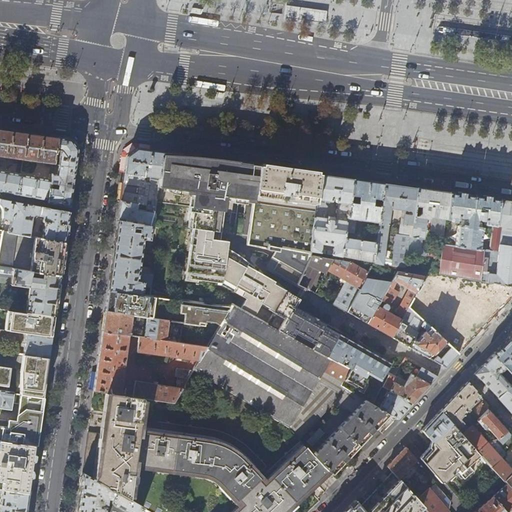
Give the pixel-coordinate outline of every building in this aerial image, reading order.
[(325,22),(326,13),(285,7),(284,16),(325,22)] [(10,131),(0,129),(0,162),(5,163),(5,158),(13,159),(13,160),(22,161),(26,133),(10,131)] [(38,135),(26,133),(22,161),(32,163),(32,162),(41,163),(41,164),(45,165),(44,167),(52,168),(53,159),(57,138),(38,135)] [(64,139),(57,138),(53,159),(58,159),(56,176),(51,176),(50,185),(58,186),(57,191),(49,190),(47,201),(47,203),(69,207),(71,191),(73,182),(75,165),(77,149),(70,140),(64,139)] [(120,204),(118,221),(152,227),(153,227),(156,201),(163,152),(150,151),(137,149),(127,156),(126,164),(123,183),(139,185),(139,187),(149,188),(148,197),(122,193),(120,204)] [(254,268),(226,248),(227,240),(219,239),(223,210),(231,211),(232,199),(254,202),(259,166),(244,164),(218,160),(194,157),(180,155),(163,152),(156,201),(190,206),(187,227),(192,227),(185,279),(218,284),(221,284),(221,279),(245,292),(242,297),(246,299),(240,309),(254,316),(261,303),(268,308),(267,309),(274,313),(286,291),(300,299),(274,283),(275,281),(253,269),(254,268)] [(297,171),(259,166),(254,202),(248,244),(267,248),(267,245),(310,252),(310,251),(320,174),(297,171)] [(46,180),(19,176),(16,196),(47,201),(49,190),(50,185),(51,176),(51,172),(47,171),(46,180)] [(19,176),(0,172),(0,193),(16,196),(19,176)] [(333,251),(330,251),(329,255),(333,255),(333,254),(343,256),(353,179),(320,174),(310,251),(320,253),(324,254),(325,250),(321,249),(321,247),(320,246),(321,243),(335,245),(335,248),(334,249),(333,251)] [(379,223),(384,183),(369,181),(353,179),(346,232),(355,233),(356,220),(379,223)] [(400,185),(384,183),(379,223),(376,242),(373,261),(373,262),(382,264),(390,208),(401,209),(402,209),(403,209),(399,233),(397,233),(392,265),(405,268),(409,237),(416,188),(400,185)] [(432,190),(416,188),(409,237),(422,238),(425,218),(428,218),(429,218),(430,217),(430,222),(432,222),(431,231),(433,231),(430,241),(442,244),(449,192),(432,190)] [(466,248),(475,196),(461,194),(449,192),(442,244),(466,248)] [(475,196),(466,248),(488,251),(492,226),(494,226),(498,199),(486,198),(475,196)] [(488,251),(466,248),(442,244),(438,274),(500,285),(511,287),(511,201),(506,200),(498,199),(494,226),(492,226),(488,251)] [(8,234),(16,235),(32,238),(33,235),(30,235),(32,217),(34,216),(43,217),(42,222),(44,223),(42,236),(34,234),(34,238),(64,243),(66,229),(68,212),(15,204),(15,206),(9,205),(9,203),(0,200),(0,209),(3,214),(2,220),(10,221),(8,234)] [(241,235),(244,214),(236,213),(233,234),(241,235)] [(150,240),(152,227),(118,221),(116,236),(109,279),(108,290),(141,295),(143,286),(150,287),(152,274),(150,273),(151,267),(140,265),(143,239),(150,240)] [(0,267),(11,269),(16,235),(8,234),(2,233),(0,245),(0,267)] [(61,261),(64,243),(34,238),(29,272),(59,276),(61,261)] [(376,242),(345,238),(343,256),(373,261),(376,242)] [(299,283),(313,256),(311,256),(312,253),(310,252),(267,245),(267,248),(267,249),(275,251),(271,256),(279,260),(274,269),(278,271),(295,281),(299,283)] [(278,271),(274,269),(279,260),(271,256),(264,269),(304,292),(306,289),(299,285),(299,283),(295,281),(278,271)] [(333,260),(313,256),(299,283),(299,285),(306,289),(309,290),(319,270),(326,273),(327,271),(333,260)] [(333,260),(327,271),(347,281),(333,304),(346,311),(365,278),(368,273),(350,263),(333,260)] [(56,299),(59,276),(29,272),(29,277),(22,277),(23,271),(13,270),(10,285),(29,288),(25,312),(54,315),(56,299)] [(427,276),(398,271),(392,282),(381,301),(386,304),(384,304),(384,306),(383,309),(378,306),(367,324),(378,330),(392,337),(402,319),(388,311),(398,291),(393,288),(396,282),(410,290),(403,303),(402,303),(397,313),(403,317),(409,307),(427,276)] [(511,297),(511,287),(500,285),(498,291),(499,292),(496,296),(489,292),(488,293),(487,293),(488,292),(487,292),(488,290),(486,288),(485,291),(479,287),(476,291),(463,283),(427,276),(409,307),(425,321),(445,341),(452,348),(459,354),(469,344),(485,327),(472,316),(464,324),(464,325),(457,332),(436,311),(434,313),(419,300),(423,291),(455,298),(457,294),(484,310),(481,314),(489,322),(503,307),(511,297)] [(381,301),(392,282),(365,278),(346,311),(355,317),(367,324),(378,306),(381,301)] [(218,284),(242,297),(245,292),(221,279),(221,284),(218,284)] [(315,294),(328,301),(330,297),(318,289),(315,294)] [(158,297),(141,295),(108,290),(106,301),(105,311),(137,315),(146,317),(154,318),(158,297)] [(300,299),(286,291),(274,313),(283,319),(277,330),(327,356),(339,333),(295,309),(300,299)] [(216,322),(220,325),(231,307),(176,300),(174,312),(185,314),(184,323),(205,326),(206,321),(216,322)] [(277,330),(254,316),(240,309),(233,305),(231,307),(220,325),(208,346),(199,360),(193,370),(192,371),(288,427),(299,439),(336,402),(353,413),(384,430),(389,425),(396,418),(374,404),(342,385),(350,369),(327,356),(277,330)] [(409,307),(403,317),(402,319),(392,337),(398,341),(409,347),(415,337),(422,326),(425,321),(409,307)] [(136,320),(137,315),(105,311),(104,321),(102,331),(129,335),(131,319),(136,320)] [(165,340),(168,320),(154,318),(146,317),(144,337),(165,340)] [(425,321),(422,326),(427,330),(419,339),(415,337),(409,347),(422,355),(429,359),(445,341),(425,321)] [(49,349),(51,337),(0,330),(0,339),(20,342),(22,341),(22,338),(25,339),(23,354),(38,356),(48,357),(49,349)] [(121,395),(129,335),(102,331),(100,343),(95,380),(94,391),(109,393),(121,395)] [(399,365),(339,333),(327,356),(350,369),(382,387),(388,376),(384,373),(387,368),(389,368),(398,367),(399,365)] [(511,334),(493,354),(511,375),(511,334)] [(208,346),(165,340),(144,337),(139,336),(137,352),(199,360),(208,346)] [(451,362),(459,354),(452,348),(443,358),(439,355),(433,361),(446,368),(451,362)] [(488,360),(483,365),(506,390),(511,396),(511,375),(493,354),(488,360)] [(423,392),(437,377),(417,365),(413,373),(412,373),(408,381),(388,370),(389,368),(387,368),(384,373),(388,376),(382,387),(383,387),(391,391),(413,403),(423,392)] [(498,398),(506,390),(483,365),(479,369),(474,374),(486,385),(498,398)] [(0,392),(5,393),(9,368),(0,366),(0,392)] [(192,371),(193,370),(178,367),(177,368),(175,376),(177,376),(176,382),(177,382),(177,387),(135,381),(133,396),(144,398),(173,402),(192,371)] [(381,391),(383,387),(382,387),(350,369),(342,385),(374,404),(376,399),(381,391)] [(454,395),(440,410),(461,434),(467,429),(458,419),(465,412),(467,413),(469,410),(467,409),(481,397),(467,382),(454,395)] [(388,396),(391,391),(383,387),(381,391),(388,396)] [(511,396),(506,390),(498,398),(510,412),(511,414),(511,396)] [(404,412),(413,403),(391,391),(388,396),(383,404),(376,399),(374,404),(396,418),(398,419),(404,412)] [(18,394),(16,394),(5,393),(0,392),(0,408),(11,410),(11,403),(21,405),(21,406),(37,408),(38,397),(18,394)] [(133,396),(121,395),(109,393),(107,407),(106,414),(104,426),(103,434),(88,432),(83,463),(82,473),(118,494),(119,493),(129,499),(135,461),(141,462),(140,465),(202,474),(208,475),(214,478),(219,482),(237,501),(239,500),(244,505),(236,511),(282,511),(314,482),(328,469),(314,455),(306,447),(264,486),(259,481),(261,479),(257,476),(255,473),(241,458),(237,454),(232,451),(229,449),(221,445),(213,443),(208,441),(145,432),(145,435),(139,434),(141,420),(144,398),(133,396)] [(478,418),(478,419),(487,410),(490,407),(484,400),(470,413),(475,418),(478,418)] [(442,481),(443,479),(445,481),(453,475),(450,472),(454,468),(464,479),(473,471),(469,466),(480,456),(477,452),(461,434),(440,410),(434,417),(425,427),(421,430),(430,440),(428,447),(426,450),(422,454),(423,456),(422,457),(420,459),(440,482),(442,481)] [(487,410),(478,419),(481,423),(479,425),(483,430),(485,428),(487,431),(488,430),(496,440),(509,429),(504,422),(500,425),(491,414),(487,410)] [(376,439),(384,430),(353,413),(314,455),(328,469),(333,473),(336,470),(337,471),(339,469),(340,467),(340,466),(358,447),(362,442),(368,447),(376,439)] [(0,441),(35,446),(37,434),(38,427),(16,424),(15,432),(0,428),(0,441)] [(467,429),(461,434),(477,452),(487,444),(471,425),(467,429)] [(511,431),(509,429),(496,440),(501,445),(511,435),(511,431)] [(0,441),(0,481),(3,482),(2,490),(28,494),(32,470),(35,446),(0,441)] [(487,444),(477,452),(491,468),(501,459),(505,455),(500,450),(496,453),(487,444)] [(387,466),(392,472),(398,479),(415,460),(405,447),(399,453),(387,466)] [(511,471),(501,459),(491,468),(501,479),(503,481),(511,472),(511,471)] [(417,500),(398,479),(392,472),(375,490),(360,506),(364,511),(417,511),(422,507),(417,500)] [(511,472),(503,481),(506,484),(511,490),(511,472)] [(142,507),(129,499),(119,493),(118,494),(82,473),(79,494),(76,511),(136,511),(141,507),(142,507)] [(417,500),(422,507),(426,511),(446,511),(447,511),(450,500),(435,483),(417,500)] [(511,490),(506,484),(499,490),(473,511),(508,511),(511,509),(511,490)] [(25,511),(28,494),(2,490),(0,489),(0,493),(2,494),(0,508),(0,511),(25,511)] [(364,511),(360,506),(355,500),(344,511),(364,511)]
